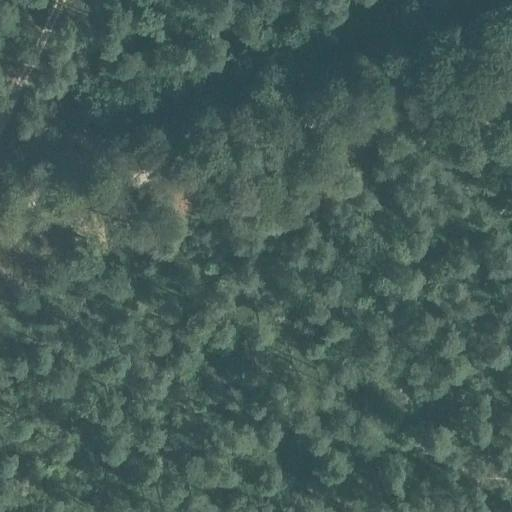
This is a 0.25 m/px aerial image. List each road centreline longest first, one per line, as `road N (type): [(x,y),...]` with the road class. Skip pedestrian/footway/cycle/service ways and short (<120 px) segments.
road 1 (track): [(0,215),(164,136),(511,50)]
road 2 (track): [(0,118),(56,0)]
